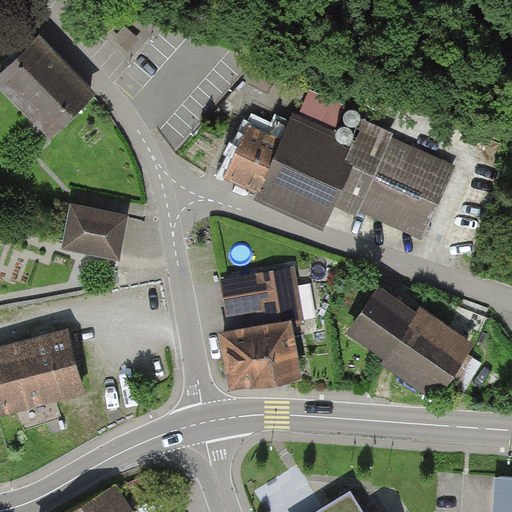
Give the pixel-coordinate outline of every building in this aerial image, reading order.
[(37,40),(0,76),(0,87),(49,139),(93,97),(37,40)] [(294,135),(263,120),(233,176),(339,231),(353,204),(434,245),(469,178),(384,134),(374,153),(304,116),(294,135)] [(125,221),(71,211),(63,253),(118,263),(125,221)] [(233,388),(303,378),(295,322),(301,321),(293,270),(227,280),(235,330),(224,331),(233,388)] [(474,362),(373,293),(343,337),(445,405),(474,362)] [(84,332),(0,350),(0,415),(1,418),(98,396),(84,332)] [(511,511),(511,482),(497,481),(495,511),(511,511)] [(130,511),(119,487),(68,511),(130,511)] [(365,511),(353,492),(321,511),(365,511)]
